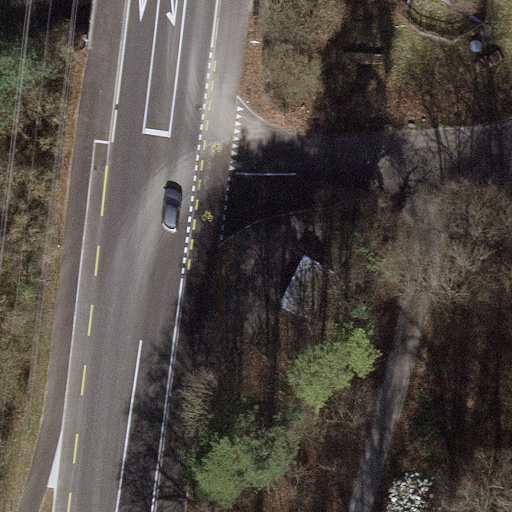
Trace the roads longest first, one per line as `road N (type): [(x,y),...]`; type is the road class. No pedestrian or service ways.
road 1 (primary): [(114,511),(176,0)]
road 2 (track): [(431,167),(365,511)]
road 3 (track): [(0,188),(144,249)]
